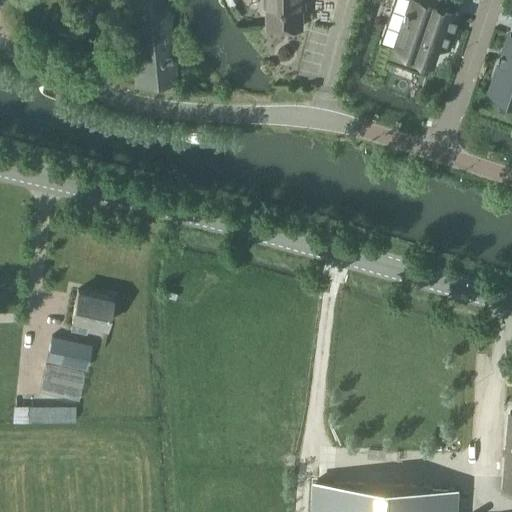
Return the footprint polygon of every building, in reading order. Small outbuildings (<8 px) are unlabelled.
[(123,0),(132,82),(174,77),(165,0),(123,0)] [(266,7),(266,27),(276,27),(280,30),(284,32),(289,30),(292,27),(302,27),(302,8),(301,8),(301,1),(305,1),(304,0),(263,0),(264,7),(266,7)] [(410,0),(394,48),(431,60),(437,44),(446,47),(458,13),(438,7),(440,0),(410,0)] [(511,34),(510,34),(493,83),(511,89),(511,34)] [(85,333),(89,319),(102,322),(108,294),(75,287),(68,314),(67,319),(72,320),(69,329),(85,333)] [(82,365),(87,341),(48,332),(43,356),(82,365)] [(46,363),(41,389),(79,398),(85,372),(46,363)] [(511,491),(511,410),(507,410),(500,490),(511,491)] [(387,483),(315,479),(312,511),(448,511),(450,486),(387,483)]
